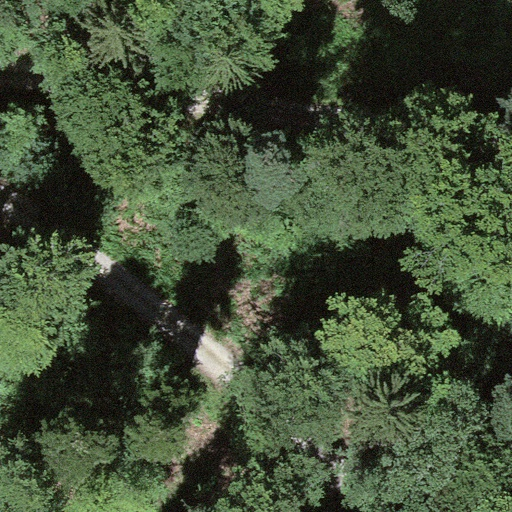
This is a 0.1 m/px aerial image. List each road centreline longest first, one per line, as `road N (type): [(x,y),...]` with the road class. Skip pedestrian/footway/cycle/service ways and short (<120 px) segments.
road 1 (track): [(0,79),(511,154)]
road 2 (track): [(0,194),(314,435),(380,511)]
road 3 (track): [(405,137),(377,0)]
